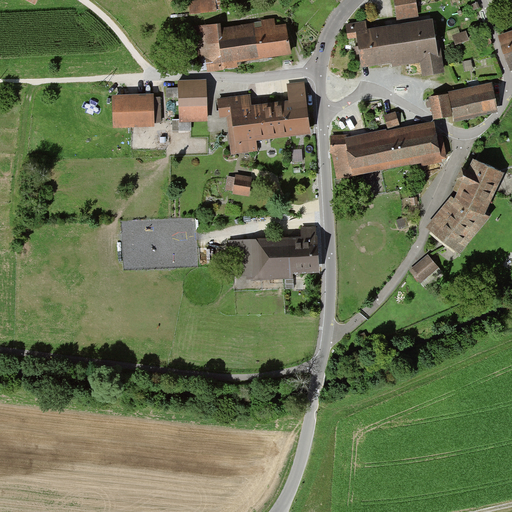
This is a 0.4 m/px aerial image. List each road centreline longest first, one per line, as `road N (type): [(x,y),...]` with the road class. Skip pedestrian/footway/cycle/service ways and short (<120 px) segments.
road 1 (tertiary): [(355,0),(332,27),(319,74),(331,240),(328,334)]
road 2 (unclassified): [(0,349),(216,376),(319,367)]
road 3 (unclassified): [(328,334),(388,289),(422,239),(467,140),(511,90)]
road 4 (tertiary): [(319,367),(305,443),(277,511)]
